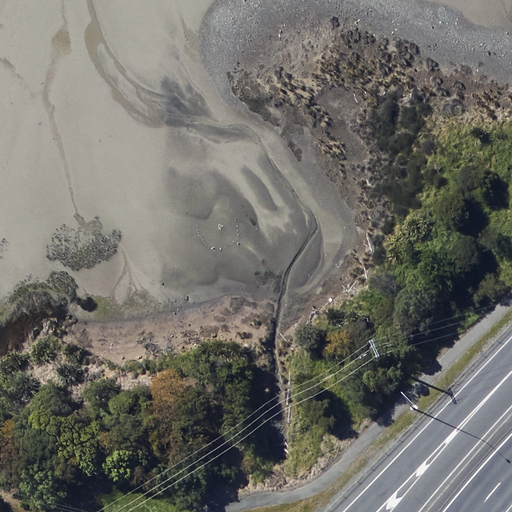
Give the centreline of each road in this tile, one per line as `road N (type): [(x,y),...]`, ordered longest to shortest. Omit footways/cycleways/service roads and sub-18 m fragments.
road 1 (trunk): [(362,511),(511,361)]
road 2 (trunk): [(406,511),(511,378)]
